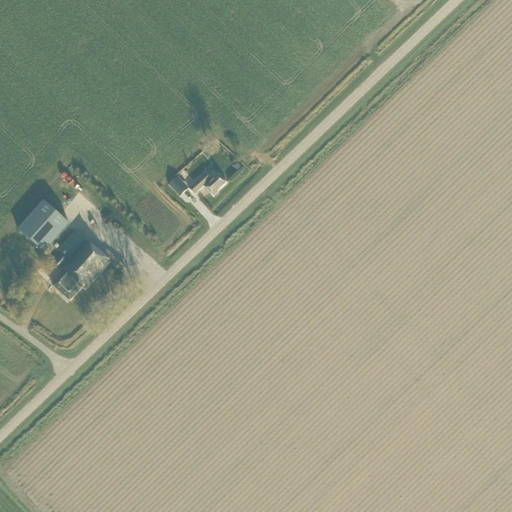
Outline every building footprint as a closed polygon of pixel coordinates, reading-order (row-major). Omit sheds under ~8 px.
[(215,159),(221,153),(217,148),(211,153),(215,159)] [(237,171),(242,167),(236,160),(231,165),(237,171)] [(195,195),(204,187),(213,197),(219,192),(218,191),(227,183),(219,175),(212,181),(206,174),(190,189),(195,195)] [(186,186),(177,178),(169,186),(177,195),(186,186)] [(44,203),(18,231),(44,254),(69,225),(44,203)] [(65,272),(52,286),(70,302),(82,288),(85,291),(111,263),(76,231),(59,250),(59,251),(64,255),(69,260),(83,245),(83,246),(62,270),(65,272)] [(56,264),(55,264),(61,269),(69,260),(64,255),(56,264)]
